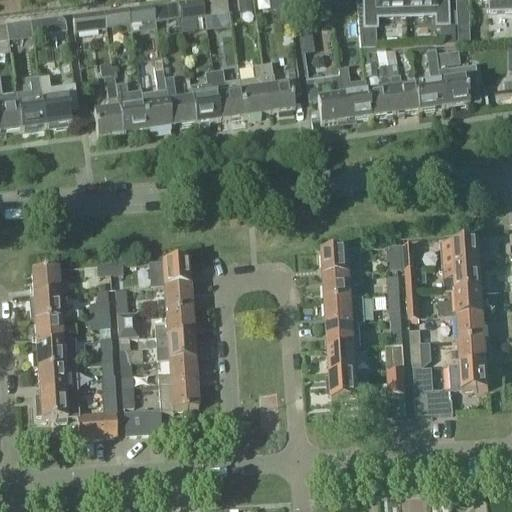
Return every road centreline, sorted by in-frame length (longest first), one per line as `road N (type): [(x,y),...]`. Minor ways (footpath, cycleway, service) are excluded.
road 1 (residential): [(0,206),(511,176)]
road 2 (residential): [(233,466),(229,302),(254,279),(279,289),(287,303),(298,461)]
road 3 (residential): [(10,481),(233,466)]
road 4 (residential): [(298,461),(511,447)]
road 5 (residential): [(10,481),(0,338)]
